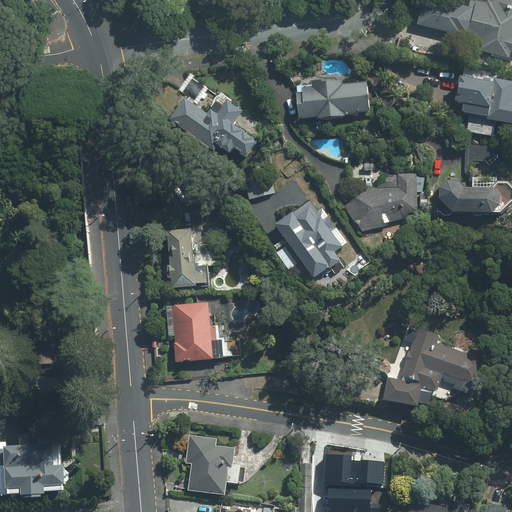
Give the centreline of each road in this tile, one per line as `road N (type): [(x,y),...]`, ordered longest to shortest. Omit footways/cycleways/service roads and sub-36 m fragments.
road 1 (residential): [(133,401),(247,407),(511,453)]
road 2 (secondary): [(96,49),(133,401)]
road 3 (residential): [(367,0),(342,16),(96,49)]
